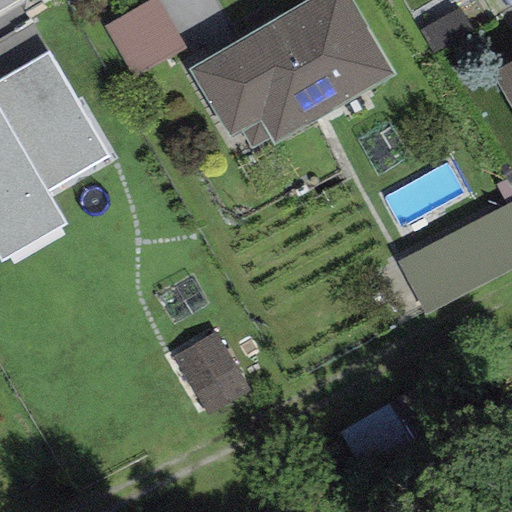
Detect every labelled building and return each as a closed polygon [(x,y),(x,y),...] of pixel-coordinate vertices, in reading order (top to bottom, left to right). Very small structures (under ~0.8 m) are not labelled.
[(155,0),(149,0),(103,27),(134,79),(185,49),(155,0)] [(348,0),(307,0),(188,70),(228,139),(241,131),(252,149),(270,138),(274,145),(393,75),(348,0)] [(461,8),(420,32),(433,55),(474,31),(461,8)] [(0,261),(66,225),(47,192),(108,157),(49,53),(0,80),(0,261)] [(511,63),(489,77),(511,114),(511,63)] [(511,202),(397,264),(425,315),(511,268),(511,202)] [(217,331),(174,356),(208,415),(251,390),(217,331)] [(388,406),(338,435),(367,483),(416,453),(388,406)]
